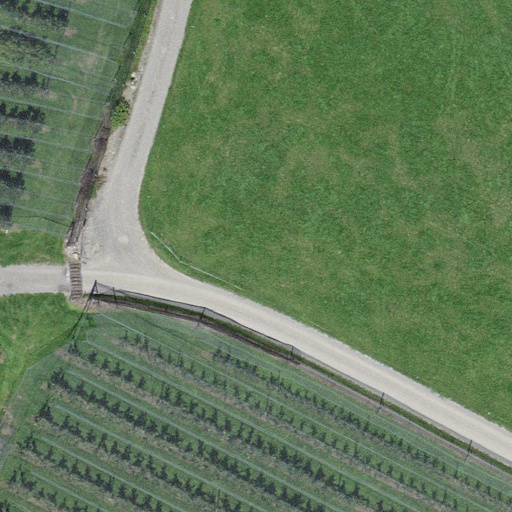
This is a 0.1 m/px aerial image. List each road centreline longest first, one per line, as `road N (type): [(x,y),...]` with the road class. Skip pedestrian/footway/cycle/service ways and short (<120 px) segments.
road 1 (track): [(511,444),(253,305),(151,277),(0,274)]
road 2 (track): [(151,277),(133,196),(181,0)]
